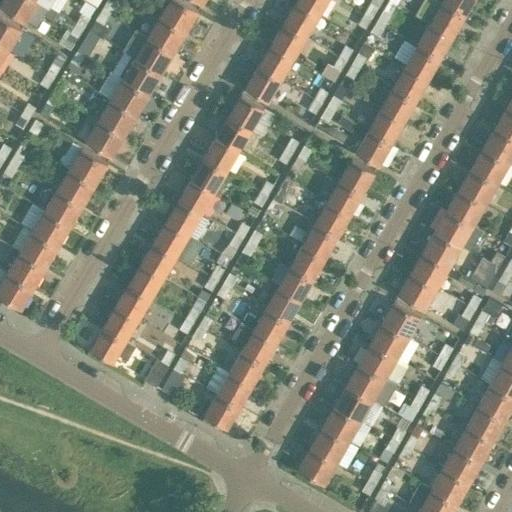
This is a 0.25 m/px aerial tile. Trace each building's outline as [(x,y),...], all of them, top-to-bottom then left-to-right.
[(0,4),(24,19),(36,0),(1,0),(0,2),(0,4)] [(106,0),(101,9),(109,13),(115,3),(110,0),(106,0)] [(182,0),(166,0),(158,15),(183,29),(196,8),(182,0)] [(295,0),(295,1),(318,14),(325,0),(295,0)] [(371,16),(380,0),(367,0),(370,1),(364,12),(371,16)] [(463,14),(441,1),(439,0),(422,0),(414,14),(428,22),(451,35),(463,14)] [(441,0),(441,1),(463,14),(471,0),(441,0)] [(283,22),(305,35),(318,14),(295,1),(283,22)] [(109,13),(101,9),(94,19),(102,24),(109,13)] [(376,20),(384,25),(390,14),(382,9),(376,20)] [(84,26),(90,15),(82,11),(76,21),(84,26)] [(365,27),(371,16),(364,12),(357,23),(365,27)] [(0,43),(7,48),(18,54),(31,33),(0,14),(0,43)] [(171,50),(183,29),(158,15),(146,35),(171,50)] [(364,41),(372,46),(384,25),(376,20),(364,41)] [(77,37),(84,26),(76,21),(69,32),(77,37)] [(293,56),(305,35),(283,22),(270,43),(293,56)] [(439,56),(451,35),(428,22),(416,43),(439,56)] [(171,50),(146,35),(134,28),(122,49),(134,56),(159,71),(171,50)] [(76,50),(84,54),(91,44),(83,39),(76,50)] [(351,62),(359,67),(372,46),(364,41),(351,62)] [(280,77),(293,56),(270,43),(258,64),(280,77)] [(427,78),(439,56),(416,43),(404,64),(427,78)] [(346,59),(352,48),(345,44),(338,55),(346,59)] [(76,50),(70,60),(78,65),(84,54),(76,50)] [(54,76),(60,65),(57,64),(63,54),(57,51),(46,71),(54,76)] [(340,70),(346,59),(338,55),(332,66),(340,70)] [(147,91),(159,71),(134,56),(122,77),(147,91)] [(351,62),(345,73),(353,78),(359,67),(351,62)] [(280,77),(258,64),(245,86),(267,99),(280,77)] [(392,86),(414,99),(427,78),(404,64),(392,86)] [(47,87),(54,76),(46,71),(39,82),(47,87)] [(135,112),(147,91),(122,77),(109,97),(135,112)] [(51,91),(59,95),(66,84),(58,79),(51,91)] [(321,102),(328,91),(320,86),(313,97),(321,102)] [(402,120),(414,99),(392,86),(379,107),(402,120)] [(51,91),(45,101),(53,105),(59,95),(51,91)] [(241,93),(228,114),(250,128),(263,106),(241,93)] [(340,98),(332,94),(326,105),(334,109),(340,98)] [(122,133),(135,112),(109,97),(97,118),(122,133)] [(315,113),(321,102),(313,97),(307,108),(315,113)] [(29,117),(35,106),(27,101),(21,112),(29,117)] [(326,105),(320,116),(328,120),(334,109),(326,105)] [(493,126),(511,136),(511,108),(505,105),(493,126)] [(367,128),(390,141),(402,120),(379,107),(367,128)] [(22,127),(29,117),(21,112),(15,123),(22,127)] [(215,135),(238,149),(250,128),(228,114),(215,135)] [(337,121),(354,131),(359,124),(341,114),(337,121)] [(43,122),(35,118),(28,129),(36,134),(43,122)] [(110,154),(122,133),(97,118),(85,139),(110,154)] [(315,125),(343,141),(347,133),(333,125),(325,125),(317,121),(315,125)] [(508,162),(511,154),(511,136),(493,126),(481,146),(508,162)] [(377,163),(390,141),(367,128),(355,150),(377,163)] [(215,135),(203,157),(225,170),(238,149),(215,135)] [(298,141),(298,140),(290,136),(284,147),(292,152),(298,141)] [(0,155),(4,158),(11,147),(3,142),(0,146),(0,155)] [(303,144),(297,155),(305,160),(310,150),(311,148),(303,144)] [(67,167),(93,182),(105,161),(80,146),(67,167)] [(496,182),(508,162),(481,146),(469,167),(496,182)] [(286,163),(292,152),(284,147),(278,158),(286,163)] [(9,160),(17,165),(24,154),(16,149),(9,160)] [(299,170),(305,160),(297,155),(291,166),(299,170)] [(190,178),(213,191),(225,170),(203,157),(190,178)] [(338,179),(360,192),(373,170),(350,157),(338,179)] [(9,160),(3,171),(11,176),(17,165),(9,160)] [(81,203),(93,182),(67,167),(55,188),(81,203)] [(469,167),(457,188),(484,203),(496,182),(469,167)] [(272,198),(280,202),(282,198),(291,203),(295,197),(286,192),(286,191),(284,190),(290,179),(285,176),(272,198)] [(190,178),(178,199),(200,212),(213,191),(190,178)] [(267,194),(274,183),(266,179),(259,190),(267,194)] [(348,213),(360,192),(338,179),(325,200),(348,213)] [(43,208),(69,223),(81,203),(55,188),(43,208)] [(446,208),(472,224),(484,203),(457,188),(446,208)] [(261,205),(267,194),(259,190),(253,201),(261,205)] [(348,213),(325,200),(319,197),(306,218),(313,222),(336,235),(348,213)] [(272,198),(266,208),(274,213),(280,202),(272,198)] [(200,212),(178,199),(165,220),(188,233),(200,212)] [(232,202),(226,212),(236,218),(242,208),(232,202)] [(56,244),(69,223),(43,208),(31,229),(56,244)] [(446,208),(434,229),(460,244),(472,224),(446,208)] [(175,254),(188,233),(165,220),(153,241),(175,254)] [(243,236),(249,226),(241,221),(235,232),(243,236)] [(323,256),(336,235),(313,222),(301,243),(323,256)] [(247,240),(255,245),(262,233),(254,228),(247,240)] [(19,249),(44,264),(56,244),(31,229),(19,249)] [(422,250),(448,265),(460,244),(434,229),(422,250)] [(511,242),(511,232),(508,231),(502,241),(510,245),(511,242)] [(236,247),(243,236),(235,232),(228,243),(236,247)] [(247,240),(241,250),(249,255),(255,245),(247,240)] [(163,275),(175,254),(153,241),(140,262),(163,275)] [(311,277),(323,256),(301,243),(288,264),(311,277)] [(32,285),(44,264),(19,249),(7,270),(32,285)] [(422,250),(410,271),(436,286),(448,265),(422,250)] [(497,251),(491,261),(499,265),(504,255),(497,251)] [(492,276),(499,265),(491,261),(484,272),(492,276)] [(128,283),(150,296),(163,275),(140,262),(128,283)] [(217,279),(224,268),(216,264),(210,274),(217,279)] [(299,298),(311,277),(288,264),(276,285),(299,298)] [(511,273),(504,269),(498,280),(506,284),(511,273)] [(0,294),(20,306),(32,285),(7,270),(0,281),(0,294)] [(223,282),(230,286),(236,275),(229,271),(223,282)] [(436,286),(410,271),(397,292),(423,307),(436,286)] [(462,273),(458,280),(472,289),(476,281),(462,273)] [(211,290),(217,279),(210,274),(204,285),(211,290)] [(263,279),(259,286),(268,292),(272,285),(263,279)] [(500,295),(506,284),(498,280),(492,290),(500,295)] [(223,282),(216,293),(224,297),(230,286),(223,282)] [(138,317),(150,296),(128,283),(115,304),(138,317)] [(299,298),(276,285),(264,306),(287,319),(299,298)] [(474,308),(481,297),(473,293),(467,304),(474,308)] [(500,318),(506,307),(488,298),(482,308),(489,312),(500,318)] [(393,299),(381,321),(407,336),(419,314),(393,299)] [(145,322),(138,317),(115,304),(103,325),(134,343),(145,322)] [(468,318),(474,308),(467,304),(461,314),(468,318)] [(193,321),(199,311),(191,306),(185,317),(193,321)] [(274,341),(287,319),(264,306),(252,328),(274,341)] [(475,319),(483,323),(489,312),(482,308),(475,319)] [(198,324),(206,329),(212,318),(204,314),(198,324)] [(186,332),(193,321),(185,317),(178,328),(186,332)] [(475,319),(469,330),(477,335),(483,323),(475,319)] [(274,341),(252,328),(240,321),(232,335),(243,342),(239,349),(262,362),(274,341)] [(381,321),(369,341),(395,356),(407,336),(381,321)] [(198,324),(191,335),(199,340),(206,329),(198,324)] [(136,344),(134,343),(103,325),(90,347),(112,360),(117,352),(128,358),(136,344)] [(482,341),(468,333),(464,341),(478,349),(482,341)] [(511,367),(511,339),(500,361),(511,367)] [(357,362),(383,377),(395,356),(369,341),(357,362)] [(446,357),(453,346),(445,342),(439,353),(446,357)] [(167,348),(160,359),(168,364),(174,352),(167,348)] [(250,383),(262,362),(239,349),(227,370),(250,383)] [(452,360),(459,365),(465,354),(458,350),(452,360)] [(188,358),(180,353),(173,366),(181,371),(188,358)] [(440,369),(446,357),(439,353),(432,364),(440,369)] [(168,364),(160,359),(156,357),(144,379),(155,385),(168,364)] [(440,381),(454,389),(460,379),(454,375),(459,365),(452,360),(440,381)] [(489,381),(511,394),(511,367),(500,361),(489,381)] [(371,398),(383,377),(357,362),(345,383),(371,398)] [(181,371),(173,366),(160,388),(172,395),(185,373),(181,371)] [(238,404),(250,383),(227,370),(215,391),(238,404)] [(428,402),(436,406),(441,397),(448,401),(454,389),(440,381),(428,402)] [(503,417),(511,401),(511,394),(489,381),(477,402),(503,417)] [(333,403),(359,419),(371,398),(345,383),(333,403)] [(422,400),(429,388),(421,384),(415,395),(422,400)] [(225,426),(238,404),(215,391),(202,413),(225,426)] [(417,410),(422,400),(415,395),(409,406),(417,410)] [(428,402),(422,413),(429,418),(436,406),(428,402)] [(491,438),(503,417),(477,402),(465,423),(491,438)] [(347,439),(359,419),(333,403),(321,424),(347,439)] [(456,418),(444,438),(454,444),(453,444),(479,459),(491,438),(465,423),(456,418)] [(321,424),(309,445),(335,460),(347,439),(321,424)] [(399,441),(405,430),(397,426),(391,437),(399,441)] [(404,444),(412,448),(418,437),(410,433),(404,444)] [(393,452),(399,441),(391,437),(385,447),(393,452)] [(404,444),(398,455),(406,459),(412,448),(404,444)] [(468,480),(479,459),(453,444),(442,465),(468,480)] [(335,460),(309,445),(297,466),(323,481),(335,460)] [(455,500),(456,501),(468,480),(442,465),(430,486),(455,500)] [(375,483),(381,472),(373,467),(367,479),(375,483)] [(380,486),(388,490),(394,480),(386,475),(380,486)] [(360,509),(375,483),(367,479),(361,489),(352,505),(360,509)] [(380,486),(374,497),(382,501),(388,490),(380,486)] [(449,511),(456,501),(455,500),(430,486),(418,507),(427,511),(449,511)]
